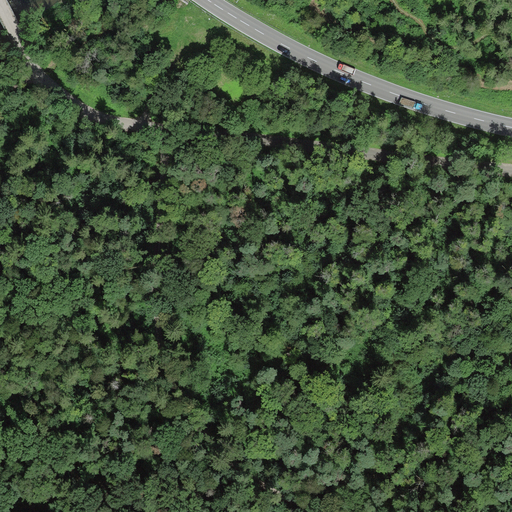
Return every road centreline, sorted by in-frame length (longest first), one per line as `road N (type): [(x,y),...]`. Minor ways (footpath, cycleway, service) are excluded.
road 1 (track): [(322,511),(272,477),(190,396),(166,335),(153,267),(166,130)]
road 2 (secondary): [(511,127),(337,73),(208,0)]
